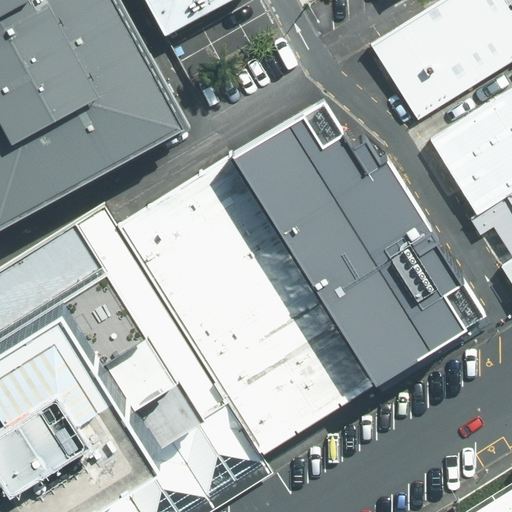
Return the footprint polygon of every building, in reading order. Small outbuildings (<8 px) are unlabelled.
[(199,121),(132,0),(0,0),(0,205),(10,224),(199,121)] [(224,0),(161,0),(176,26),(224,0)] [(511,62),(511,0),(439,0),(372,39),(419,119),(511,62)] [(511,63),(492,76),(511,108),(511,63)] [(413,125),(467,210),(511,181),(511,108),(492,76),(413,125)] [(238,151),(382,381),(496,308),(400,154),(380,166),(333,92),(238,151)] [(382,381),(238,151),(122,222),(266,452),(382,381)] [(511,181),(467,210),(511,281),(511,181)] [(122,222),(110,203),(37,248),(0,270),(0,511),(168,511),(245,465),(266,452),(122,222)] [(511,511),(511,469),(471,495),(482,511),(511,511)]
